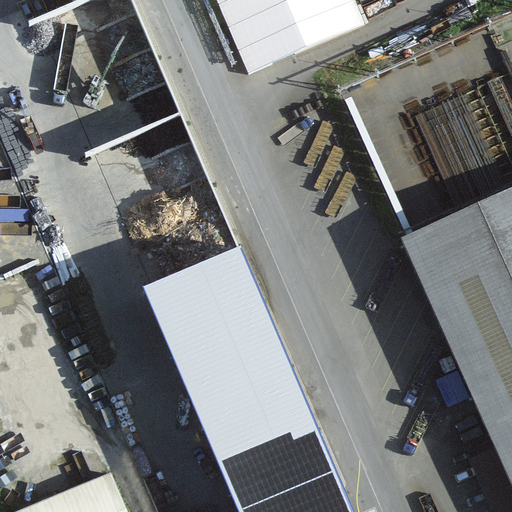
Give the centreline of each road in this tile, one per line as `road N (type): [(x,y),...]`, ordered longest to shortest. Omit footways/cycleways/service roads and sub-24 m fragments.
road 1 (residential): [(397,511),(176,0)]
road 2 (unknown): [(190,511),(0,69)]
